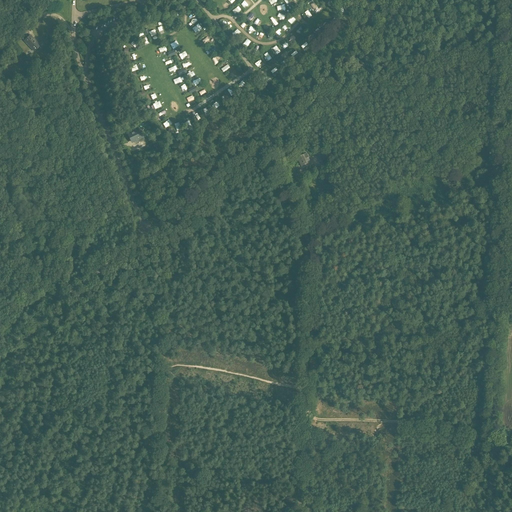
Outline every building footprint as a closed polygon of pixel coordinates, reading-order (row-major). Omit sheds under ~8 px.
[(41,45),(30,34),(28,37),(26,35),(22,38),(24,41),(34,52),(41,45)] [(309,43),(302,49),(305,52),(311,46),(309,43)] [(299,52),(292,57),(295,60),(301,55),(299,52)] [(289,60),(282,65),(285,68),(291,63),(289,60)] [(279,68),(272,74),(274,77),(281,71),(279,68)] [(269,77),(262,82),(264,85),(271,80),(269,77)] [(140,136),(137,130),(127,134),(132,144),(135,142),(136,143),(144,139),(142,135),(140,136)] [(301,167),(308,164),(306,159),(308,157),(306,153),(297,157),(301,167)] [(320,162),(325,160),(322,153),(317,155),(320,162)]
